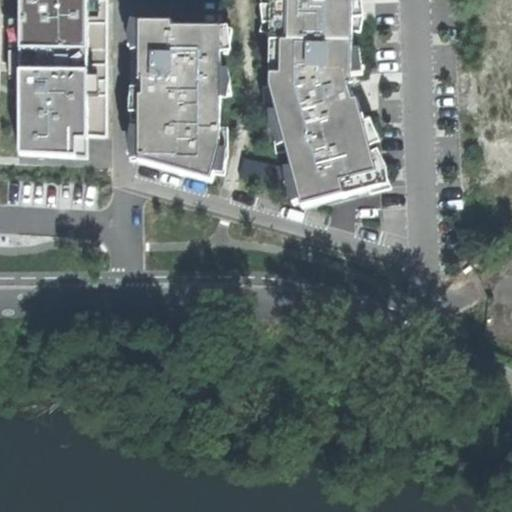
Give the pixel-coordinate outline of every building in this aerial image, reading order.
[(21,49),(21,53),(89,53),(89,0),(21,0),(21,22),(21,49)] [(107,0),(89,0),(89,53),(89,74),(88,138),(107,138),(107,0)] [(272,0),(272,4),(272,11),(271,36),(270,89),(279,122),(281,130),(288,154),(295,180),(301,204),(302,210),(370,192),(381,188),(377,170),(373,154),(364,121),(359,102),(354,103),(353,97),(350,89),(355,87),(353,80),(353,77),(353,52),(354,33),(354,0),(272,0)] [(354,0),(354,33),(361,34),(364,17),(362,3),(361,0),(354,0)] [(271,36),(272,11),(265,9),(261,34),(271,36)] [(10,49),(21,49),(21,22),(10,22),(10,24),(10,49)] [(141,92),(140,116),(140,127),(140,162),(140,164),(213,184),(215,176),(222,152),(222,99),(222,74),(222,55),(222,30),(222,25),(197,25),(141,25),(140,50),(141,86),(141,92)] [(222,30),(222,55),(229,56),(233,32),(222,30)] [(353,52),(353,77),(364,76),(361,51),(353,52)] [(21,74),(21,53),(10,53),(10,68),(10,81),(21,81),(21,74)] [(21,74),(89,74),(89,53),(21,53),(21,74)] [(222,74),(222,99),(233,98),(229,73),(222,74)] [(88,159),(88,138),(89,74),(21,74),(21,81),(20,159),(88,159)] [(279,122),(270,89),(264,89),(265,109),(272,125),(279,122)] [(131,116),(140,116),(141,92),(133,91),(131,116)] [(364,121),(373,154),(380,153),(378,136),(370,118),(364,121)] [(132,162),(140,162),(140,127),(133,126),(132,146),(132,162)] [(288,154),(281,130),(274,131),(277,156),(288,154)] [(222,152),(215,176),(226,178),(229,153),(222,152)] [(244,159),(239,179),(280,188),(285,169),(244,159)] [(381,188),(370,192),(371,196),(393,191),(383,169),(377,170),(381,188)] [(295,207),(301,204),(295,180),(285,184),(295,207)]
